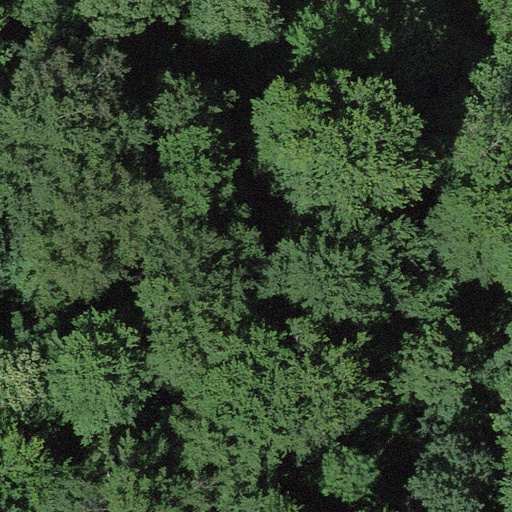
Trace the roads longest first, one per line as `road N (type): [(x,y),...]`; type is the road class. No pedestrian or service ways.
road 1 (track): [(0,40),(89,270),(112,309),(149,362),(293,511)]
road 2 (track): [(377,0),(511,73)]
